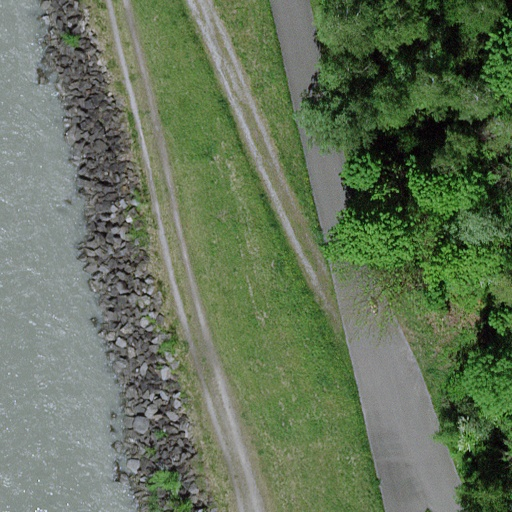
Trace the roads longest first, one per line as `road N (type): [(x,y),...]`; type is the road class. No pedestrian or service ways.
road 1 (track): [(253,511),(205,354),(118,0)]
road 2 (track): [(390,379),(319,278),(196,0)]
